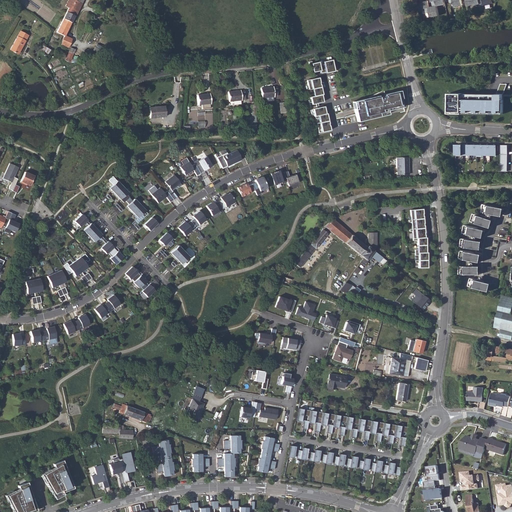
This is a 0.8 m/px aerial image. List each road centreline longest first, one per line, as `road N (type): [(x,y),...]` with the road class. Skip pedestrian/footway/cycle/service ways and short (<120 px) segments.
road 1 (residential): [(0,112),(58,115),(134,81),(287,60),(369,27)]
road 2 (residential): [(406,128),(257,166),(181,209),(137,253)]
road 3 (secondary): [(434,410),(446,275),(425,140)]
road 4 (residential): [(137,253),(84,301),(0,320)]
road 5 (track): [(134,81),(94,47),(80,47),(73,34),(91,0)]
